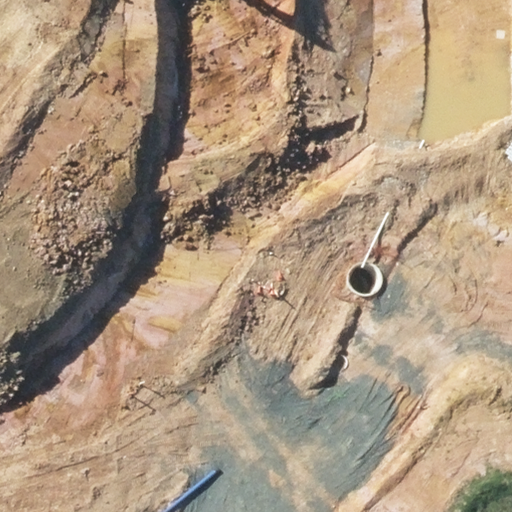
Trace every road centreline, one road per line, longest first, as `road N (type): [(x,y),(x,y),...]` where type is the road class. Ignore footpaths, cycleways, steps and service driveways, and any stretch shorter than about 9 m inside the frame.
road 1 (residential): [(466,270),(349,461),(301,511)]
road 2 (residential): [(488,0),(466,270)]
